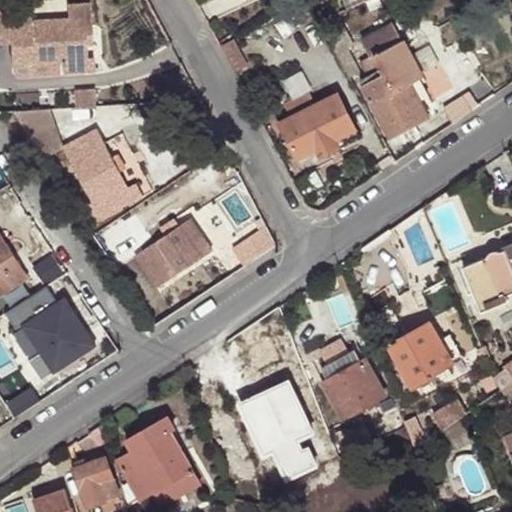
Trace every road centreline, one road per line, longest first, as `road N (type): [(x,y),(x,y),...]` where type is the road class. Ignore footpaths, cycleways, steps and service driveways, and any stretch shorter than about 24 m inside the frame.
road 1 (unclassified): [(302,254),(169,0)]
road 2 (residential): [(143,360),(0,139)]
road 3 (unclassified): [(302,254),(511,115)]
road 4 (unclassified): [(143,360),(302,254)]
road 5 (unclassified): [(0,455),(143,360)]
